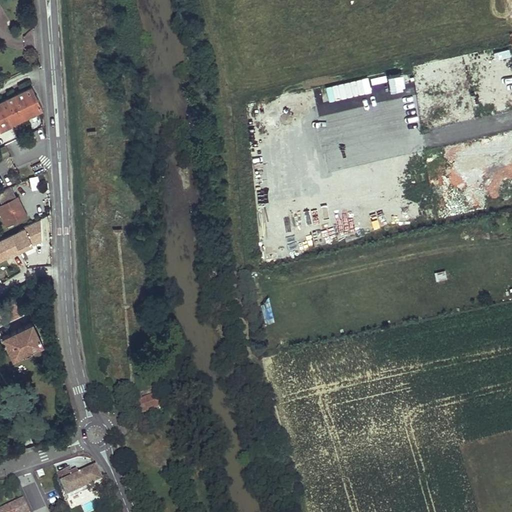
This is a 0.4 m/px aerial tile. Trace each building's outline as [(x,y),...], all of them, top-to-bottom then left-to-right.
[(32,86),(8,97),(11,104),(14,103),(16,107),(20,106),(25,117),(43,108),(32,86)] [(8,97),(0,101),(0,129),(25,117),(20,106),(16,107),(14,103),(11,104),(8,97)] [(31,189),(39,188),(37,175),(29,176),(31,189)] [(16,197),(11,187),(0,191),(0,200),(2,204),(0,205),(0,211),(7,224),(26,214),(17,197),(16,197)] [(39,221),(0,240),(0,258),(33,243),(27,232),(41,225),(39,221)] [(32,322),(3,336),(12,358),(43,344),(32,322)] [(71,468),(58,474),(68,498),(103,483),(97,470),(94,471),(94,469),(79,475),(77,471),(73,473),(71,468)] [(42,469),(37,472),(39,477),(45,475),(42,469)] [(30,511),(26,501),(0,511),(30,511)]
